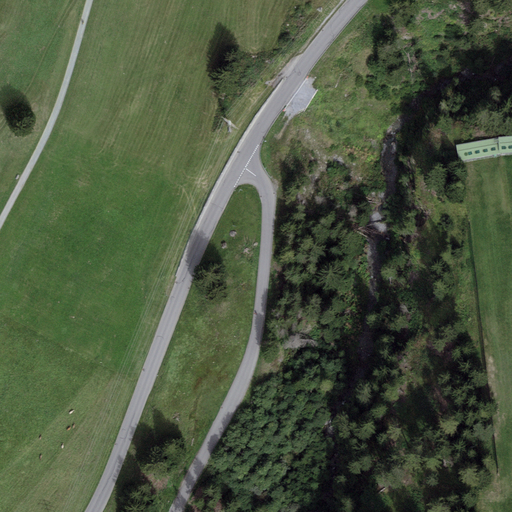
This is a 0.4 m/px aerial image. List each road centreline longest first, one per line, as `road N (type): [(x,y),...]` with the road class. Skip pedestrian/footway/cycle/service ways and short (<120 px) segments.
road 1 (tertiary): [(92,511),(215,204),(239,163)]
road 2 (unclassified): [(239,163),(258,177),(264,199),(251,343),(177,511)]
road 3 (track): [(89,0),(58,105),(0,224)]
road 4 (tertiary): [(239,163),(317,46),(359,0)]
